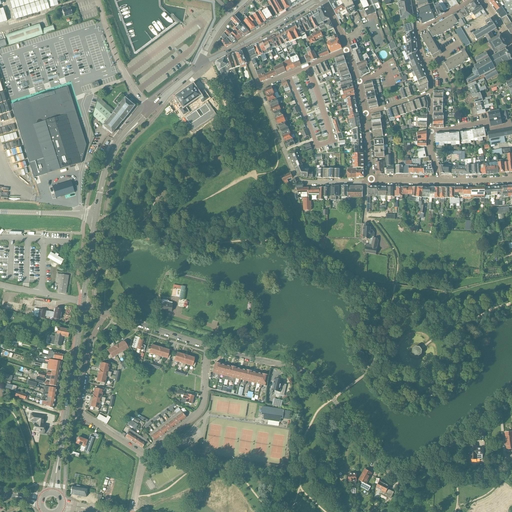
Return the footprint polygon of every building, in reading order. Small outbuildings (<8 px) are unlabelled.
[(270,6),(276,16),(279,14),(286,10),(280,0),(266,0),(268,3),(270,6)] [(280,0),(286,10),(291,7),(293,6),(302,0),(280,0)] [(333,0),(330,0),(329,1),(338,20),(341,19),(339,14),(340,14),(334,2),(335,2),(333,0)] [(342,20),(344,18),(343,16),(348,13),(347,12),(346,10),(340,0),(333,0),(335,2),(334,2),(340,14),(339,14),(341,19),(342,20)] [(348,13),(349,16),(357,12),(355,7),(353,2),(351,0),(340,0),(346,10),(347,12),(348,13)] [(359,0),(364,9),(369,6),(366,0),(359,0)] [(398,2),(401,20),(414,17),(410,0),(404,0),(398,2)] [(438,2),(443,12),(447,10),(442,0),(441,1),(441,0),(438,2)] [(442,0),(447,10),(451,8),(445,0),(441,0),(441,1),(442,0)] [(465,7),(467,11),(479,3),(476,0),(475,0),(470,4),(465,7)] [(511,0),(486,0),(496,12),(502,7),(504,6),(509,3),(509,2),(511,0)] [(507,10),(498,15),(501,19),(507,16),(508,15),(511,12),(511,0),(509,2),(509,3),(504,6),(507,10)] [(435,2),(433,3),(438,15),(438,17),(444,13),(443,12),(438,2),(436,4),(435,3),(435,2)] [(467,11),(469,14),(481,6),(479,3),(467,11)] [(429,6),(429,5),(425,6),(425,7),(423,8),(423,9),(418,11),(420,16),(433,13),(433,12),(432,10),(431,10),(431,9),(429,6)] [(60,8),(62,17),(72,15),(71,7),(67,8),(66,6),(60,8)] [(326,28),(328,32),(334,29),(331,22),(329,20),(323,7),(324,6),(317,10),(326,28)] [(481,15),(479,12),(483,10),(481,6),(469,14),(471,16),(473,15),(476,19),(481,15)] [(504,6),(502,7),(496,12),(498,15),(507,10),(504,6)] [(258,12),(257,13),(265,23),(269,21),(273,18),(269,11),(271,10),(269,7),(263,11),(261,8),(257,11),(258,12)] [(364,10),(367,16),(376,12),(374,7),(368,10),(368,9),(364,10)] [(462,18),(463,18),(468,15),(464,8),(459,12),(459,13),(460,13),(462,18)] [(433,13),(419,16),(422,24),(435,19),(434,19),(438,17),(434,9),(432,10),(433,13)] [(259,27),(265,23),(257,13),(255,14),(252,10),(252,11),(251,10),(250,11),(249,11),(252,16),(259,27)] [(312,13),(320,31),(326,28),(317,10),(317,11),(312,13)] [(320,31),(312,13),(308,16),(314,30),(316,30),(317,29),(318,31),(320,31)] [(432,37),(433,38),(437,35),(438,37),(454,27),(454,26),(458,23),(457,22),(461,19),(462,18),(460,13),(459,13),(457,14),(456,13),(428,29),(431,35),(432,37)] [(231,23),(232,24),(234,26),(235,26),(236,25),(237,24),(239,25),(241,24),(239,21),(234,15),(234,16),(231,20),(230,22),(231,23)] [(248,19),(255,29),(257,28),(259,27),(252,16),(248,19)] [(310,31),(310,32),(314,30),(308,16),(304,18),(310,31)] [(507,16),(501,19),(505,26),(511,23),(507,16)] [(299,21),(305,33),(310,31),(304,18),(300,20),(300,21),(299,21)] [(251,32),(255,29),(248,19),(244,22),(251,31),(251,32)] [(473,34),(477,41),(485,36),(491,32),(496,29),(492,22),(490,19),(485,22),(487,25),(473,34)] [(295,23),(302,38),(302,37),(306,35),(305,33),(299,21),(296,23),(295,23)] [(288,40),(290,43),(302,38),(295,23),(283,30),(288,40)] [(413,23),(403,25),(406,35),(404,36),(407,44),(416,40),(415,35),(414,31),(414,26),(413,23)] [(236,28),(245,36),(250,33),(250,32),(249,32),(241,24),(239,25),(236,28)] [(7,45),(41,36),(38,25),(4,34),(7,45)] [(42,35),(54,30),(52,25),(40,30),(42,35)] [(232,29),(234,31),(242,38),(245,36),(236,28),(235,26),(234,26),(232,29)] [(231,36),(237,41),(242,38),(234,31),(232,34),(227,30),(224,33),(224,34),(227,37),(229,35),(230,36),(231,36)] [(285,44),(286,47),(287,49),(292,46),(290,43),(288,40),(283,30),(279,32),(284,45),(285,44)] [(307,38),(310,45),(316,42),(315,41),(323,37),(320,31),(318,31),(317,32),(316,31),(315,31),(315,33),(312,35),(307,38)] [(280,47),(282,49),(286,47),(285,44),(284,45),(279,32),(275,35),(280,47)] [(327,47),(329,54),(342,49),(338,39),(338,38),(337,35),(336,35),(335,32),(331,33),(329,34),(330,37),(329,38),(328,36),(325,38),(326,42),(325,42),(326,47),(327,47)] [(421,37),(424,42),(432,37),(431,35),(430,36),(428,32),(421,37)] [(494,53),(495,54),(505,48),(507,47),(500,35),(495,39),(491,32),(485,36),(488,42),(494,53)] [(224,46),(226,49),(233,44),(228,38),(227,37),(224,34),(221,37),(220,38),(222,41),(222,42),(220,39),(218,42),(221,47),(224,46)] [(228,38),(233,44),(237,41),(236,41),(237,41),(231,36),(230,36),(229,35),(227,37),(228,38)] [(275,47),(279,54),(280,56),(284,54),(282,49),(280,47),(275,35),(271,37),(275,47)] [(273,48),(277,55),(279,54),(275,47),(271,37),(267,39),(272,51),(273,51),(272,49),(273,48)] [(424,42),(427,47),(435,42),(433,38),(432,37),(424,42)] [(271,57),(272,59),(273,58),(271,53),(273,52),(272,51),(267,39),(263,41),(268,54),(270,58),(271,57)] [(370,39),(350,47),(352,53),(359,50),(358,47),(363,45),(371,42),(370,39)] [(406,44),(406,50),(406,51),(417,47),(416,40),(407,44),(406,44)] [(258,44),(264,55),(265,55),(268,54),(263,41),(259,43),(258,44)] [(390,51),(396,48),(394,42),(388,45),(385,47),(386,49),(389,47),(390,51)] [(427,47),(430,53),(439,48),(435,42),(427,47)] [(261,56),(263,61),(267,60),(265,55),(264,55),(258,44),(254,46),(253,46),(258,57),(261,56)] [(352,53),(355,60),(362,57),(362,55),(364,54),(363,50),(365,49),(363,45),(358,47),(359,50),(352,53)] [(250,56),(251,60),(255,58),(258,57),(253,46),(247,49),(250,55),(250,56)] [(312,61),(317,59),(312,48),(311,47),(306,49),(308,54),(312,61)] [(322,52),(318,53),(320,58),(329,54),(327,47),(326,47),(322,49),(323,51),(322,52)] [(406,51),(406,50),(404,51),(407,56),(408,56),(416,53),(417,52),(417,47),(406,51)] [(430,53),(433,58),(442,53),(439,48),(430,53)] [(473,74),(465,78),(468,84),(484,75),(487,81),(498,75),(496,70),(499,69),(498,67),(503,64),(511,60),(511,59),(510,58),(511,57),(508,51),(507,51),(506,50),(506,49),(505,48),(495,54),(494,53),(492,54),(490,50),(487,51),(487,52),(486,53),(475,59),(478,64),(474,67),(475,68),(473,70),(473,73),(473,74)] [(466,62),(466,63),(470,61),(469,58),(464,50),(460,52),(465,62),(466,62)] [(235,53),(238,61),(244,58),(242,53),(243,52),(240,51),(240,52),(235,53)] [(289,56),(295,68),(301,66),(298,58),(297,55),(296,55),(294,51),(292,52),(293,54),(289,56)] [(460,52),(455,55),(461,65),(465,62),(460,52)] [(231,55),(235,70),(238,69),(237,68),(240,66),(238,61),(235,53),(231,55)] [(416,53),(408,56),(409,59),(404,61),(406,64),(408,63),(418,58),(416,53)] [(355,60),(357,65),(365,60),(369,57),(366,54),(362,57),(355,60)] [(225,57),(230,70),(222,74),(220,75),(223,83),(228,81),(231,93),(235,92),(233,83),(232,83),(231,81),(231,80),(232,79),(231,75),(237,74),(235,70),(231,55),(225,57)] [(332,59),(334,64),(335,64),(335,63),(345,60),(344,55),(335,58),(332,59)] [(455,55),(450,58),(456,68),(461,65),(455,55)] [(287,61),(282,63),(282,64),(286,72),(293,69),(295,68),(289,56),(285,57),(287,61)] [(298,58),(301,66),(307,63),(304,56),(298,58)] [(217,62),(216,65),(218,69),(218,70),(221,71),(221,70),(222,74),(230,70),(225,57),(217,62)] [(357,65),(359,70),(366,66),(368,64),(371,62),(372,62),(369,57),(365,60),(357,65)] [(240,66),(241,69),(247,66),(246,64),(247,64),(244,58),(238,61),(240,66)] [(408,63),(411,68),(412,68),(421,64),(418,58),(408,63)] [(450,58),(446,60),(451,70),(456,68),(450,58)] [(335,63),(335,64),(336,68),(347,65),(345,60),(335,63)] [(441,63),(447,73),(451,70),(446,60),(441,63)] [(322,64),(326,74),(331,72),(326,62),(322,64)] [(275,70),(277,76),(286,72),(282,64),(273,68),(275,70)] [(317,66),(322,76),(326,74),(322,64),(317,66)] [(359,70),(360,74),(368,69),(372,66),(371,64),(367,67),(366,66),(359,70)] [(407,72),(408,75),(411,73),(414,72),(423,68),(421,64),(412,68),(413,70),(412,71),(410,70),(407,72)] [(338,73),(348,69),(347,65),(336,68),(338,73)] [(313,68),(317,78),(322,76),(317,66),(313,68)] [(368,69),(360,74),(361,77),(361,78),(370,72),(373,70),(375,69),(374,68),(373,66),(372,66),(368,69)] [(416,76),(424,72),(423,68),(414,72),(411,73),(413,77),(416,76)] [(334,77),(335,79),(341,77),(350,75),(350,74),(348,69),(338,73),(339,78),(337,78),(336,76),(334,77)] [(268,80),(271,78),(273,77),(273,78),(277,76),(275,70),(265,74),(268,80)] [(416,76),(413,77),(415,82),(417,81),(426,77),(424,72),(416,76)] [(258,76),(261,83),(268,80),(265,74),(265,73),(258,76)] [(335,79),(336,83),(337,83),(342,81),(351,79),(350,75),(341,77),(335,79)] [(420,86),(428,83),(426,77),(417,81),(420,86)] [(337,83),(338,87),(352,82),(351,79),(342,81),(337,83)] [(469,87),(471,92),(479,88),(477,85),(481,83),(481,82),(485,81),(484,79),(468,85),(469,87)] [(498,86),(499,90),(508,87),(511,85),(511,81),(511,82),(506,83),(504,84),(505,86),(501,87),(500,85),(498,86)] [(338,89),(339,92),(340,91),(342,91),(353,87),(352,82),(338,87),(339,89),(338,89)] [(417,88),(420,93),(428,90),(428,83),(420,86),(417,88)] [(182,118),(192,132),(218,115),(208,101),(202,105),(197,98),(199,97),(203,103),(209,99),(205,92),(200,95),(193,85),(184,91),(176,96),(183,106),(179,109),(184,116),(189,112),(185,107),(187,105),(191,112),(182,118)] [(86,146),(80,127),(67,86),(11,103),(33,177),(81,162),(86,146)] [(264,90),(266,97),(274,93),(273,90),(276,89),(275,86),(264,90)] [(479,88),(471,92),(472,96),(473,98),(478,97),(478,100),(482,99),(481,95),(480,92),(486,89),(485,86),(479,88)] [(354,92),(353,87),(342,91),(343,96),(341,96),(342,100),(346,99),(354,97),(354,96),(355,96),(354,92)] [(405,89),(408,98),(413,96),(410,87),(405,89)] [(399,91),(402,100),(408,98),(405,89),(399,91)] [(266,97),(269,102),(277,99),(274,93),(266,97)] [(98,97),(93,115),(103,125),(102,126),(112,134),(117,127),(130,112),(131,114),(136,107),(125,98),(112,113),(113,113),(112,115),(103,107),(106,104),(98,97)] [(337,105),(337,107),(356,103),(356,102),(355,101),(356,101),(356,99),(355,99),(354,97),(346,99),(346,102),(342,103),(342,104),(340,105),(340,104),(337,105)] [(475,103),(476,108),(486,105),(486,102),(488,101),(487,100),(491,99),(491,97),(482,99),(478,100),(474,101),(474,103),(475,103)] [(277,99),(269,102),(271,108),(279,104),(282,103),(280,98),(277,99)] [(414,101),(417,110),(423,108),(420,99),(414,101)] [(377,101),(368,104),(369,110),(379,108),(377,101)] [(413,115),(413,117),(416,116),(414,111),(417,110),(414,101),(409,103),(413,115)] [(409,103),(403,105),(406,114),(409,113),(410,116),(413,115),(409,103)] [(271,108),(273,113),(284,109),(283,106),(281,107),(280,107),(279,104),(271,108)] [(489,107),(493,106),(492,104),(486,105),(476,108),(477,112),(477,115),(486,113),(485,111),(486,111),(487,109),(489,108),(489,107)] [(397,107),(400,116),(406,114),(403,105),(397,107)] [(397,107),(392,109),(395,118),(400,116),(397,107)] [(273,113),(275,119),(283,116),(282,112),(285,111),(284,109),(273,113)] [(339,115),(339,118),(342,117),(342,118),(346,117),(349,117),(358,114),(357,109),(348,111),(349,113),(344,114),(344,115),(339,115)] [(392,109),(386,111),(389,120),(390,121),(395,119),(395,118),(392,109)] [(346,117),(348,125),(350,124),(350,125),(360,123),(359,118),(358,114),(349,117),(346,117)] [(275,119),(278,125),(286,122),(288,121),(287,118),(284,119),(283,116),(275,119)] [(433,124),(433,128),(440,128),(444,128),(443,124),(443,119),(433,120),(433,124)] [(278,125),(280,131),(288,128),(288,127),(291,126),(290,124),(287,125),(286,122),(278,125)] [(11,125),(0,127),(0,128),(1,133),(12,130),(11,125)] [(280,131),(282,136),(294,132),(293,129),(289,131),(288,128),(280,131)] [(356,134),(361,134),(360,128),(353,130),(351,130),(352,133),(352,137),(356,136),(356,134)] [(477,138),(478,142),(481,141),(478,129),(472,130),(474,139),(477,138)] [(413,138),(413,142),(414,142),(427,142),(426,131),(416,133),(417,137),(413,138)] [(466,141),(466,144),(469,144),(466,131),(460,132),(462,141),(466,141)] [(282,136),(285,142),(293,139),(291,135),(295,134),(294,132),(282,136)] [(353,142),(353,143),(357,142),(356,140),(362,140),(361,134),(356,134),(356,136),(352,137),(353,143),(353,142)] [(293,139),(285,142),(287,148),(295,145),(300,143),(299,140),(294,142),(293,139)] [(351,147),(351,154),(352,154),(363,153),(362,145),(357,146),(352,147),(351,147)] [(20,147),(4,150),(5,156),(21,153),(20,147)] [(508,162),(509,172),(511,171),(511,153),(511,154),(510,148),(502,149),(502,148),(501,149),(502,155),(507,154),(507,156),(508,162)] [(289,153),(291,158),(298,155),(297,153),(299,152),(298,149),(296,150),(289,153)] [(461,155),(461,161),(465,161),(465,160),(465,151),(451,151),(451,154),(450,154),(450,155),(461,155)] [(8,164),(17,162),(19,168),(23,167),(20,154),(6,158),(7,162),(8,161),(8,164)] [(291,158),(293,163),(303,159),(302,156),(299,157),(298,155),(291,158)] [(391,156),(386,156),(386,165),(386,168),(386,174),(394,174),(394,165),(392,166),(392,163),(391,156)] [(409,174),(413,174),(413,166),(412,165),(412,163),(412,161),(410,161),(410,159),(408,159),(408,156),(405,156),(405,161),(406,161),(406,165),(409,165),(409,174)] [(418,159),(415,160),(415,163),(415,166),(417,166),(418,174),(424,174),(424,166),(421,166),(421,158),(418,159)] [(293,163),(295,168),(303,165),(301,162),(304,161),(303,159),(293,163)] [(377,159),(375,159),(375,163),(376,169),(386,168),(386,165),(384,165),(384,162),(378,162),(377,159)] [(396,166),(396,174),(403,174),(409,174),(409,165),(406,165),(406,161),(405,161),(403,161),(403,165),(396,166)] [(424,174),(429,174),(434,174),(433,168),(432,164),(428,165),(428,166),(427,166),(426,164),(427,164),(426,162),(424,163),(424,166),(424,174)] [(490,173),(490,174),(495,174),(499,173),(498,163),(494,163),(490,163),(491,167),(492,169),(491,169),(490,170),(491,173),(490,173)] [(305,166),(303,167),(303,165),(295,168),(299,176),(304,169),(308,169),(309,167),(306,167),(305,166)] [(347,168),(348,178),(363,178),(364,178),(364,177),(363,171),(364,171),(364,170),(363,170),(363,168),(361,168),(361,169),(356,169),(356,168),(353,169),(353,168),(347,168)] [(299,176),(308,178),(308,177),(313,178),(313,175),(314,175),(314,172),(308,172),(309,169),(308,169),(304,169),(299,176)] [(282,180),(284,185),(288,183),(287,180),(292,178),(291,173),(280,178),(281,180),(282,180)] [(295,185),(296,189),(303,188),(303,183),(297,184),(295,179),(290,181),(293,186),(295,185)] [(71,181),(57,185),(61,197),(74,192),(71,181)] [(346,202),(351,202),(351,197),(348,197),(348,186),(342,186),(341,198),(346,198),(346,202)] [(351,197),(363,198),(363,197),(363,187),(362,187),(362,186),(348,186),(348,197),(351,197)] [(494,201),(494,206),(501,206),(502,206),(502,201),(502,198),(503,198),(504,198),(503,197),(506,197),(506,186),(503,187),(500,187),(500,193),(501,198),(499,198),(499,201),(494,201)] [(509,202),(509,205),(511,205),(511,186),(506,186),(506,197),(503,197),(504,198),(511,197),(511,199),(510,199),(511,202),(509,202)] [(309,188),(309,196),(319,196),(319,200),(323,200),(323,198),(324,188),(320,188),(320,187),(309,188)] [(367,212),(370,212),(370,203),(371,203),(370,196),(379,196),(379,187),(367,187),(367,193),(367,196),(367,212)] [(385,199),(386,199),(386,197),(387,187),(380,187),(379,187),(379,196),(379,199),(381,199),(381,196),(385,196),(385,199)] [(392,200),(394,200),(394,197),(394,187),(387,187),(386,197),(392,197),(392,200)] [(396,188),(394,187),(394,197),(396,197),(400,197),(400,200),(402,200),(402,197),(403,197),(403,195),(402,188),(402,187),(396,187),(396,188)] [(413,187),(408,187),(408,197),(408,201),(416,201),(416,198),(411,198),(412,197),(413,197),(413,187)] [(422,200),(426,201),(426,198),(428,198),(429,198),(430,198),(430,188),(423,188),(423,187),(422,200)] [(485,196),(491,196),(491,193),(493,193),(493,187),(485,188),(485,196)] [(491,196),(491,199),(495,198),(494,195),(498,195),(498,193),(500,193),(500,187),(493,187),(493,193),(491,193),(491,196)] [(309,198),(309,196),(309,188),(303,188),(296,189),(298,194),(299,199),(302,199),(309,198)] [(450,188),(449,198),(450,198),(450,204),(460,204),(460,202),(463,202),(463,199),(459,198),(454,198),(455,188),(450,188)] [(455,188),(454,198),(459,198),(459,197),(458,197),(458,196),(463,195),(463,188),(455,188)] [(481,199),(481,203),(484,202),(484,198),(485,198),(485,196),(485,188),(472,188),(471,199),(481,199)] [(2,190),(2,200),(10,201),(10,190),(2,190)] [(312,210),(311,200),(309,200),(309,198),(302,199),(303,211),(312,210)] [(506,207),(491,209),(492,215),(507,213),(510,213),(509,207),(506,207)] [(365,253),(376,255),(376,252),(378,241),(377,239),(374,238),(374,236),(374,233),(373,230),(370,230),(371,227),(369,227),(369,225),(368,224),(364,224),(364,227),(363,239),(370,239),(369,245),(367,244),(365,253)] [(48,258),(60,265),(63,260),(57,256),(58,255),(57,254),(56,255),(51,252),(48,258)] [(58,293),(65,294),(68,276),(57,274),(55,285),(59,285),(58,293)] [(173,284),(171,296),(179,297),(181,286),(173,284)] [(161,304),(163,304),(162,310),(171,311),(172,306),(172,302),(169,302),(168,300),(162,299),(160,300),(160,302),(161,304)] [(31,316),(38,318),(44,319),(45,317),(53,318),(60,320),(62,309),(55,308),(54,313),(46,311),(39,309),(34,308),(34,312),(32,311),(31,316)] [(51,336),(49,344),(60,346),(63,336),(68,337),(69,330),(58,327),(57,334),(56,334),(55,337),(51,336)] [(139,339),(140,338),(135,336),(132,347),(136,348),(136,349),(141,351),(141,350),(144,351),(145,346),(143,345),(144,341),(139,339)] [(120,344),(124,351),(128,349),(128,348),(130,347),(128,344),(126,345),(124,341),(120,344)] [(116,346),(122,357),(124,355),(122,352),(124,351),(120,344),(116,346)] [(149,353),(154,355),(156,346),(152,345),(150,349),(148,349),(147,352),(149,353)] [(118,355),(120,358),(122,357),(116,346),(112,348),(116,356),(118,355)] [(418,356),(421,354),(422,350),(420,347),(416,346),(412,349),(412,353),(414,356),(418,356)] [(108,356),(110,359),(112,358),(116,356),(112,348),(108,351),(110,354),(108,356)] [(157,360),(159,361),(160,357),(162,357),(165,349),(161,348),(157,360)] [(51,358),(62,360),(63,354),(53,352),(53,351),(48,351),(47,354),(42,353),(38,352),(37,355),(41,356),(47,358),(47,356),(51,356),(52,357),(51,358)] [(174,361),(179,362),(181,354),(177,352),(175,357),(173,356),(172,360),(174,361)] [(182,367),(184,368),(185,364),(187,365),(190,356),(186,355),(182,367)] [(192,366),(195,367),(196,363),(193,362),(195,358),(190,356),(187,365),(192,366)] [(48,365),(61,367),(62,362),(54,360),(49,360),(49,362),(45,361),(45,360),(38,358),(37,361),(42,362),(42,363),(44,364),(48,365)] [(121,366),(123,369),(129,366),(127,363),(126,364),(124,360),(120,363),(121,366)] [(52,370),(60,372),(61,367),(48,365),(44,364),(42,363),(42,362),(37,361),(35,361),(34,365),(40,366),(40,368),(47,369),(47,370),(52,370)] [(212,377),(214,377),(215,374),(218,375),(221,364),(216,363),(213,373),(212,377)] [(217,378),(220,379),(220,375),(223,376),(224,376),(226,365),(221,364),(218,375),(217,378)] [(223,376),(223,379),(228,380),(228,377),(229,377),(231,366),(226,365),(224,376),(223,376)] [(228,377),(228,380),(233,382),(234,378),(237,368),(231,366),(229,377),(228,377)] [(234,378),(233,382),(235,382),(236,379),(239,379),(239,380),(242,369),(237,368),(234,378)] [(238,383),(240,383),(241,380),(244,381),(247,370),(242,369),(239,380),(239,379),(238,383)] [(243,384),(246,385),(246,381),(249,382),(250,382),(252,371),(247,370),(244,381),(243,384)] [(249,386),(251,386),(251,382),(254,383),(255,383),(257,373),(252,371),(250,382),(249,382),(249,386)] [(254,387),(256,387),(257,384),(260,384),(260,385),(263,374),(257,373),(255,383),(254,383),(254,387)] [(259,388),(261,389),(262,385),(265,386),(268,375),(263,374),(260,385),(260,384),(259,388)] [(100,385),(104,386),(105,383),(106,379),(98,376),(97,381),(101,382),(100,385)] [(274,395),(284,397),(286,385),(282,384),(283,380),(275,378),(272,390),(275,391),(274,395)] [(244,387),(238,386),(237,391),(232,390),(233,387),(223,385),(222,391),(242,395),(244,387)] [(185,403),(192,405),(194,396),(188,394),(184,394),(185,392),(178,390),(177,394),(181,395),(181,397),(181,398),(182,398),(181,402),(182,403),(184,404),(185,403)] [(26,395),(16,391),(15,396),(25,400),(26,395)] [(283,401),(273,399),(272,405),(281,407),(283,401)] [(94,410),(98,411),(99,408),(99,409),(100,404),(92,402),(91,407),(95,408),(94,410)] [(269,420),(280,422),(281,418),(283,419),(284,410),(262,407),(261,415),(269,416),(269,420)] [(186,417),(182,413),(180,410),(176,413),(182,420),(186,417)] [(176,413),(172,416),(178,423),(182,420),(176,413)] [(31,414),(30,421),(32,421),(32,424),(35,424),(34,431),(39,431),(39,433),(44,434),(44,432),(45,431),(46,429),(45,428),(45,426),(43,425),(43,422),(44,416),(31,414)] [(172,416),(168,419),(174,426),(178,423),(172,416)] [(168,419),(165,422),(170,429),(174,426),(168,419)] [(131,421),(128,425),(135,430),(138,425),(131,421)] [(165,422),(161,425),(166,432),(170,429),(165,422)] [(161,425),(157,428),(162,435),(166,432),(161,425)] [(157,428),(153,431),(158,438),(162,435),(157,428)] [(125,437),(130,440),(135,432),(130,430),(128,432),(125,437)] [(149,434),(154,441),(158,438),(153,431),(149,434)] [(139,435),(135,432),(130,440),(134,442),(139,435)] [(134,442),(138,445),(143,438),(139,435),(134,442)] [(87,441),(78,437),(78,438),(77,438),(76,440),(77,441),(76,443),(85,447),(85,446),(86,447),(84,452),(84,453),(85,452),(88,453),(94,438),(90,436),(88,441),(87,441)] [(138,445),(142,448),(145,443),(147,440),(143,438),(138,445)] [(476,446),(470,446),(470,460),(483,459),(482,449),(476,449),(476,446)] [(371,473),(365,469),(359,480),(361,482),(360,483),(362,484),(360,487),(368,492),(371,486),(365,483),(371,473)] [(375,497),(379,499),(379,498),(377,497),(384,483),(379,481),(376,488),(378,489),(375,497)] [(387,498),(391,499),(394,492),(387,489),(389,486),(384,483),(377,497),(379,498),(380,495),(381,496),(381,495),(387,498)] [(71,494),(86,497),(88,488),(80,487),(80,486),(76,485),(76,486),(72,486),(71,494)]
